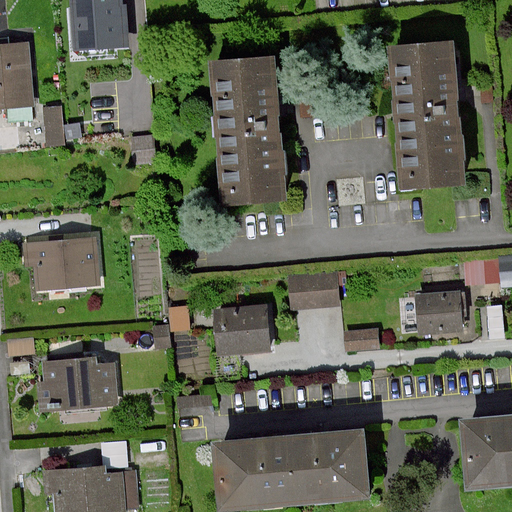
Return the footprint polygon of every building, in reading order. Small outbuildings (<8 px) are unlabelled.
[(119,0),(72,0),(77,51),(124,47),(119,0)] [(31,43),(0,46),(0,109),(37,106),(31,43)] [(393,50),(405,185),(462,180),(450,45),(393,50)] [(213,66),(225,204),(284,199),(272,61),(213,66)] [(66,140),(66,103),(49,103),(49,140),(66,140)] [(97,235),(29,240),(31,265),(36,264),(38,291),(101,286),(97,235)] [(511,282),(511,252),(503,253),(504,282),(511,282)] [(467,258),(470,282),(499,278),(495,254),(467,258)] [(331,274),(284,279),(287,313),(334,310),(331,274)] [(456,292),(409,298),(414,337),(461,330),(456,292)] [(260,306),(207,310),(211,356),(264,351),(260,306)] [(172,347),(169,324),(155,326),(158,348),(172,347)] [(349,325),(349,346),(382,345),(382,324),(349,325)] [(96,358),(45,362),(46,377),(46,382),(39,383),(41,410),(116,404),(113,366),(97,367),(96,358)] [(511,417),(493,419),(462,422),(468,488),(511,484),(511,417)] [(240,441),(215,443),(220,511),(221,511),(371,501),(365,432),(324,435),(240,441)] [(105,467),(48,472),(50,493),(56,492),(57,511),(109,511),(139,509),(136,471),(106,474),(105,467)]
